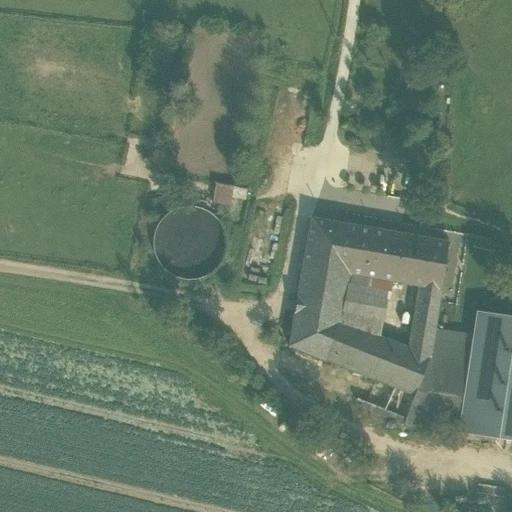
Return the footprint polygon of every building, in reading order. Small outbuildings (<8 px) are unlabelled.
[(243,200),(245,191),(216,185),(213,203),(228,206),(230,197),(243,200)] [(167,274),(178,279),(193,280),(207,275),(219,264),(224,253),(224,240),(220,225),(211,215),(198,209),(184,207),(170,212),(159,222),(152,235),(152,249),(156,261),(167,274)] [(394,233),(310,219),(296,298),(342,306),(348,274),(383,280),(386,263),(396,265),(399,249),(392,248),(394,233)] [(447,242),(394,233),(392,248),(399,249),(396,265),(386,263),(383,280),(388,281),(418,286),(440,290),(447,242)] [(383,280),(348,274),(342,306),(339,321),(377,337),(378,337),(388,281),(383,280)] [(440,290),(418,286),(408,349),(429,357),(433,330),(439,293),(440,290)] [(342,306),(296,298),(288,347),(323,361),(323,362),(338,322),(339,321),(342,306)] [(511,318),(476,314),(473,335),(458,432),(511,440),(511,318)] [(377,337),(339,321),(338,322),(323,362),(414,397),(429,357),(408,349),(378,337),(377,337)] [(433,330),(429,357),(414,397),(405,420),(403,424),(458,432),(473,335),(433,330)] [(361,402),(405,420),(414,397),(323,362),(323,361),(288,347),(284,372),(332,391),(353,399),(361,402)] [(353,399),(332,391),(326,405),(347,414),(353,399)] [(405,420),(361,402),(359,407),(403,424),(405,420)]
